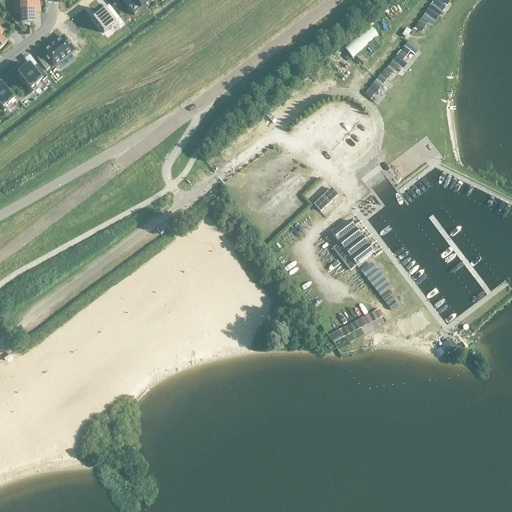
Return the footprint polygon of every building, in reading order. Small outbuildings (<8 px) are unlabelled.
[(20,14),(21,25),(33,25),(33,11),(39,10),(38,0),(17,0),(18,14),(20,14)] [(120,0),(133,16),(145,7),(139,0),(120,0)] [(433,13),(436,8),(432,4),(428,9),(433,13)] [(429,18),(433,13),(428,9),(424,14),(425,14),(429,18)] [(99,28),(103,34),(115,25),(105,12),(93,21),(99,28)] [(426,23),(430,18),(429,18),(425,14),(421,19),(426,23)] [(422,28),(426,23),(421,19),(418,24),(422,28)] [(419,32),(422,28),(418,24),(414,29),(419,32)] [(344,50),(352,59),(379,36),(372,27),(344,50)] [(42,56),(38,60),(46,71),(51,67),(52,69),(74,52),(63,38),(41,55),(42,56)] [(407,43),(403,48),(408,52),(413,47),(407,43)] [(403,48),(399,54),(404,58),(408,52),(403,48)] [(28,61),(35,56),(31,51),(24,56),(28,61)] [(399,54),(395,59),(400,63),(404,58),(399,54)] [(395,59),(391,64),(396,69),(400,63),(395,59)] [(391,64),(387,70),(392,74),(396,69),(391,64)] [(27,65),(16,73),(31,93),(42,84),(27,65)] [(37,65),(31,70),(41,82),(47,78),(37,65)] [(387,70),(382,75),(388,79),(392,74),(387,70)] [(382,75),(378,81),(384,85),(388,79),(382,75)] [(378,81),(374,86),(380,90),(384,85),(378,81)] [(0,107),(3,112),(14,104),(0,84),(0,107)] [(374,86),(370,91),(375,95),(380,90),(374,86)] [(370,91),(366,97),(371,101),(375,95),(370,91)] [(320,212),(337,196),(331,190),(314,205),(320,212)] [(331,235),(338,244),(332,249),(349,272),(373,253),(348,221),(331,235)] [(334,261),(335,261),(331,257),(324,264),(331,272),(338,265),(334,261)] [(368,268),(362,273),(366,278),(372,273),(368,268)] [(372,273),(366,278),(369,283),(376,278),(372,273)] [(376,278),(369,283),(373,287),(379,282),(376,278)] [(358,295),(370,288),(365,279),(353,286),(358,295)] [(379,282),(373,287),(376,292),(383,287),(379,282)] [(383,287),(376,292),(380,297),(386,292),(383,287)] [(386,292),(380,297),(384,302),(390,297),(386,292)] [(390,297),(384,302),(387,306),(394,302),(390,297)] [(394,302),(387,306),(391,311),(397,306),(394,302)] [(382,317),(378,310),(373,313),(377,320),(382,317)] [(377,320),(373,313),(368,316),(372,323),(377,320)] [(372,323),(368,316),(363,318),(366,326),(372,323)] [(366,326),(363,318),(357,321),(361,328),(366,326)] [(361,328),(357,321),(352,324),(356,331),(361,328)] [(356,331),(352,324),(347,327),(350,334),(356,331)] [(350,334),(347,327),(341,330),(345,337),(350,334)] [(345,337),(341,330),(336,333),(340,340),(345,337)] [(451,338),(444,343),(449,350),(456,345),(451,338)] [(9,370),(18,363),(15,359),(6,366),(9,370)]
